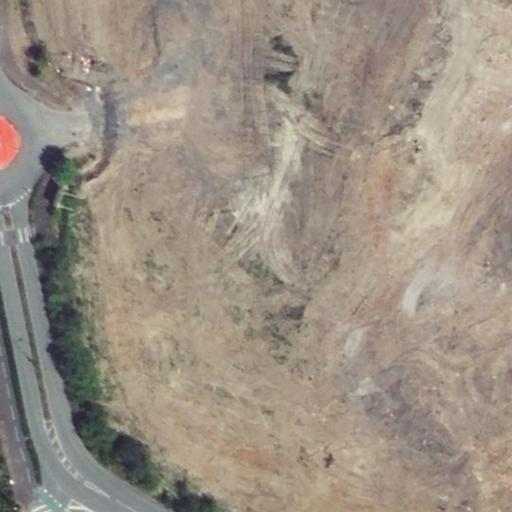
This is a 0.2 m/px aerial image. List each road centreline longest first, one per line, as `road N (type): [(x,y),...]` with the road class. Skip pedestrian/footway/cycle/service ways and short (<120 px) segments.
road 1 (unclassified): [(136,511),(78,457),(61,419),(22,234),(19,193),(27,167)]
road 2 (unclassified): [(0,239),(46,455),(68,483),(124,511)]
